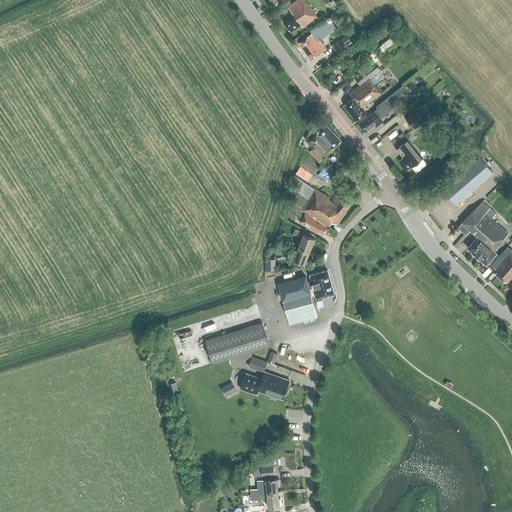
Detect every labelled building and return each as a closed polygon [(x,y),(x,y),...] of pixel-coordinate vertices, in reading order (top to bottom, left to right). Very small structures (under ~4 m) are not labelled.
[(301,27),(315,18),(302,0),(296,0),(286,7),(289,11),(280,18),(289,31),(299,25),(301,27)] [(325,49),(314,33),(323,27),(320,23),(311,29),(313,32),(298,43),(310,60),(325,49)] [(348,33),(331,45),(336,52),(353,40),(348,33)] [(341,53),(347,63),(370,47),(364,37),(341,53)] [(369,65),(378,58),(377,56),(385,50),(381,45),(363,58),(369,65)] [(379,73),(381,71),(374,62),(353,78),(359,86),(349,94),(352,98),(343,106),(355,121),(364,114),(361,109),(390,87),(379,73)] [(381,122),(379,119),(392,108),(389,104),(406,90),(402,85),(375,106),(377,109),(373,112),(358,124),(364,132),(374,125),(375,127),(381,122)] [(420,108),(406,120),(415,131),(429,119),(420,108)] [(325,126),(317,132),(311,125),(305,138),(308,142),(313,148),(309,152),(318,162),(332,150),(331,149),(339,142),(325,126)] [(411,166),(421,158),(407,139),(396,148),(404,158),(400,162),(405,169),(410,165),(411,166)] [(441,190),(454,205),(493,172),(479,157),(441,190)] [(294,176),(313,188),(319,180),(300,167),(294,176)] [(324,168),(320,174),(331,181),(335,174),(324,168)] [(300,210),(305,214),(327,228),(331,222),(336,225),(351,204),(336,194),(330,203),(326,200),(327,198),(299,179),(292,189),(297,193),(291,202),(301,209),(300,210)] [(469,230),(487,209),(480,203),(461,223),(457,227),(460,230),(465,234),(469,230)] [(292,205),(288,211),(295,215),(299,210),(292,205)] [(494,215),(487,209),(469,230),(477,237),(466,248),(485,265),(495,254),(492,251),(507,234),(490,219),(494,215)] [(323,234),(327,228),(305,214),(299,222),(316,234),(318,231),(323,234)] [(302,237),(299,244),(298,246),(309,250),(314,238),(303,234),(304,232),(295,229),(293,233),(302,237)] [(304,263),(309,250),(298,246),(299,244),(290,241),(288,246),(297,249),(293,259),(304,263)] [(511,275),(511,250),(507,247),(489,265),(494,269),(492,271),(505,282),(511,275)] [(275,260),(267,260),(267,271),(275,271),(275,260)] [(313,287),(331,282),(327,270),(310,275),(313,287)] [(334,294),(331,282),(313,287),(309,288),(305,276),(277,284),(289,325),(316,317),(310,296),(315,294),(316,298),(334,294)] [(211,364),(234,357),(250,352),(269,346),(262,322),(204,340),(211,364)] [(250,352),(234,357),(236,363),(251,358),(250,352)] [(266,362),(274,364),(277,354),(270,352),(266,362)] [(252,357),(249,365),(264,370),(267,362),(252,357)] [(260,379),(245,373),(240,388),(255,393),(257,389),(283,398),(289,380),(263,371),(260,379)] [(222,392),(225,397),(236,391),(234,386),(222,392)] [(261,467),(262,477),(274,476),(274,466),(261,467)] [(250,495),(277,493),(276,479),(257,481),(257,489),(249,489),(250,495)] [(245,501),(260,500),(267,500),(268,508),(279,507),(277,493),(250,495),(245,496),(245,501)]
